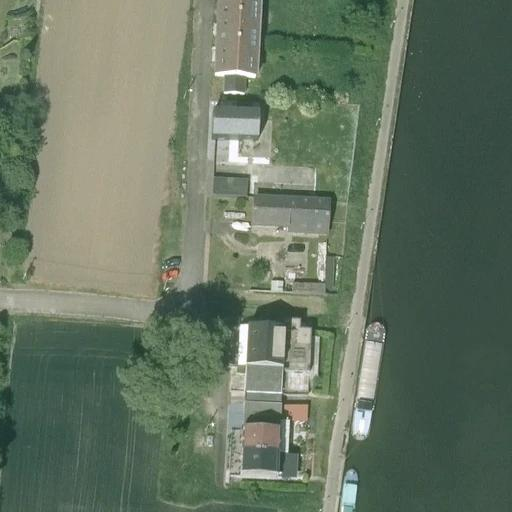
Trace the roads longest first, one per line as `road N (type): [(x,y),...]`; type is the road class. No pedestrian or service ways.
road 1 (residential): [(187,300),(198,0)]
road 2 (residential): [(219,484),(221,389),(208,373),(207,326),(187,300)]
road 3 (residential): [(0,282),(187,300)]
